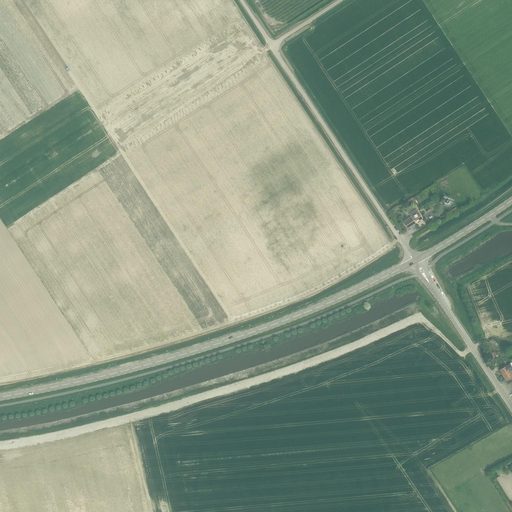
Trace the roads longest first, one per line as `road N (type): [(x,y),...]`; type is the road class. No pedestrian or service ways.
road 1 (secondary): [(0,398),(232,341),(414,261)]
road 2 (track): [(14,211),(271,45)]
road 3 (unclassified): [(414,261),(271,45)]
road 4 (tertiary): [(511,408),(414,261)]
